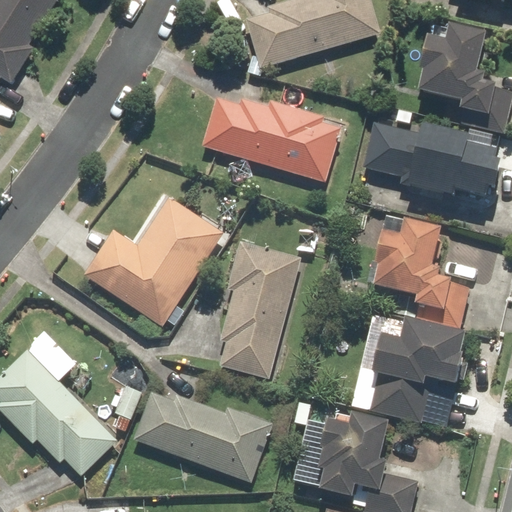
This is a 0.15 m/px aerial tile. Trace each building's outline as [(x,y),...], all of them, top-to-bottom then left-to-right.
[(0,0),(0,91),(2,87),(12,93),(66,2),(62,0),(0,0)] [(382,37),(370,0),(307,0),(269,12),(271,19),(246,26),(261,75),(382,37)] [(511,0),(455,0),(503,12),(505,4),(511,5),(511,0)] [(511,95),(476,88),(485,44),(446,35),(443,52),(428,48),(416,101),(461,112),(457,130),(503,140),(511,97),(511,95)] [(215,95),(199,151),(326,187),(342,131),(215,95)] [(486,196),(494,198),(500,173),(492,171),(495,158),(372,130),(363,173),(408,183),(405,196),(451,206),(452,199),(483,206),(486,196)] [(139,249),(114,233),(84,281),(165,331),(222,239),(166,204),(139,249)] [(428,282),(440,233),(398,224),(394,243),(383,240),(370,296),(416,307),(413,324),(460,334),(469,292),(428,282)] [(227,295),(232,296),(219,345),(226,347),(219,373),(267,386),(300,264),(240,247),(227,295)] [(454,394),(467,339),(382,319),(369,378),(379,380),(370,417),(388,421),(422,429),(431,389),(454,394)] [(45,337),(0,378),(0,407),(0,408),(0,407),(0,412),(33,448),(37,444),(59,469),(64,464),(77,477),(113,444),(59,385),(75,370),(45,337)] [(227,414),(225,418),(175,400),(173,404),(151,396),(134,444),(254,486),(274,430),(227,414)] [(356,433),(325,426),(314,474),(322,475),(316,498),(365,510),(364,511),(412,511),(419,486),(376,476),(388,421),(370,417),(360,415),(356,433)]
